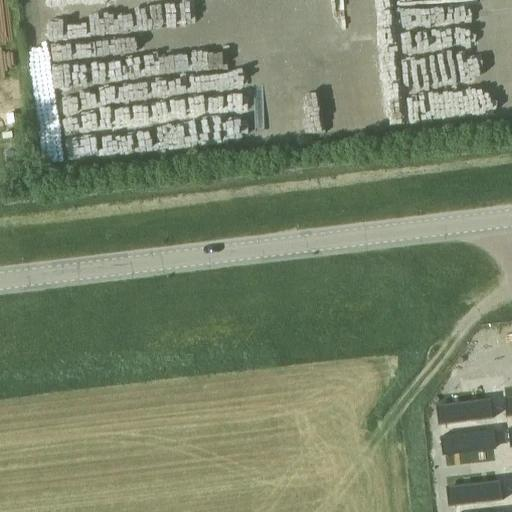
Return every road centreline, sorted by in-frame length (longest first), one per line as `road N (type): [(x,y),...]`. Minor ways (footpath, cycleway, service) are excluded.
road 1 (secondary): [(0,282),(511,217)]
road 2 (track): [(511,287),(470,318),(386,424)]
